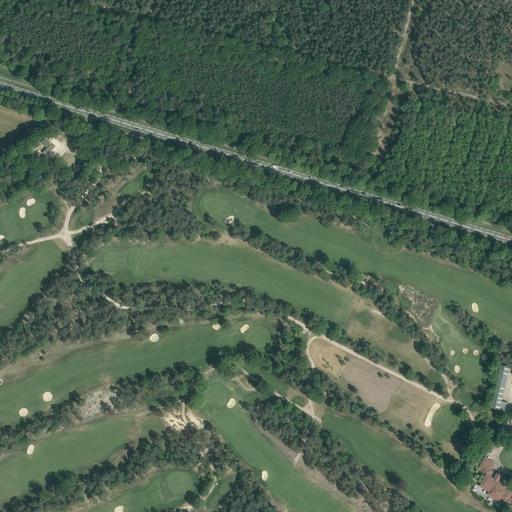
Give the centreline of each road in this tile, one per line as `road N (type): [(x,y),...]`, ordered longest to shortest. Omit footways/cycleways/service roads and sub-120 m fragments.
road 1 (primary): [(511,240),(0,85)]
road 2 (track): [(511,105),(150,16)]
